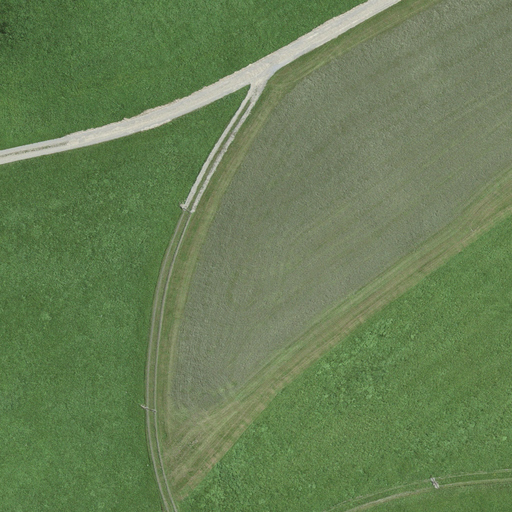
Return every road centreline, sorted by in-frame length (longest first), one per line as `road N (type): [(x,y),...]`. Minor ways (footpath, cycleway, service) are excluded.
road 1 (track): [(259,74),(179,220),(155,303),(150,465),(165,511)]
road 2 (track): [(392,0),(259,74),(149,121),(0,162)]
road 3 (track): [(345,511),(421,485),(511,478)]
